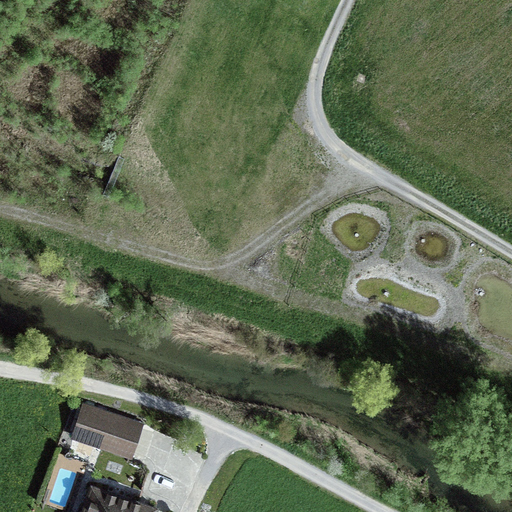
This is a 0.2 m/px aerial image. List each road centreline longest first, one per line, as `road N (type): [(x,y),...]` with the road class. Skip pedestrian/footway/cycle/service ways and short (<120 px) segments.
road 1 (track): [(362,164),(221,262),(188,261),(0,208)]
road 2 (track): [(228,430),(116,389),(0,368)]
road 3 (track): [(362,164),(326,133),(314,95),(345,0)]
road 4 (track): [(386,511),(228,430)]
road 5 (track): [(511,253),(362,164)]
